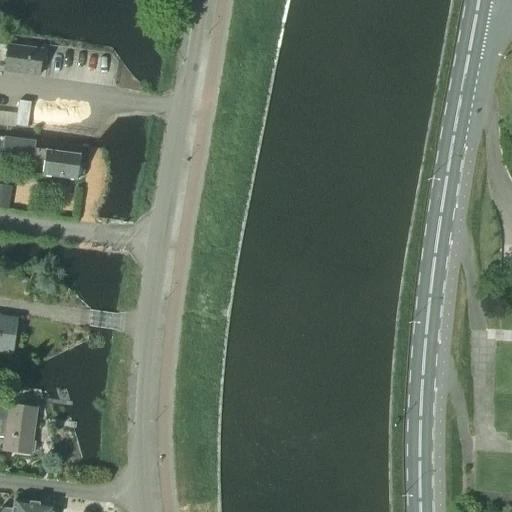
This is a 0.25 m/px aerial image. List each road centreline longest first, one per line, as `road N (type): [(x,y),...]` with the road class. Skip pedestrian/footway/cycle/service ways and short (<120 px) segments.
road 1 (tertiary): [(144,511),(143,354),(198,0)]
road 2 (primary): [(422,511),(421,392),(437,235),(472,35)]
road 3 (track): [(511,444),(483,439),(468,262),(455,242),(437,235)]
